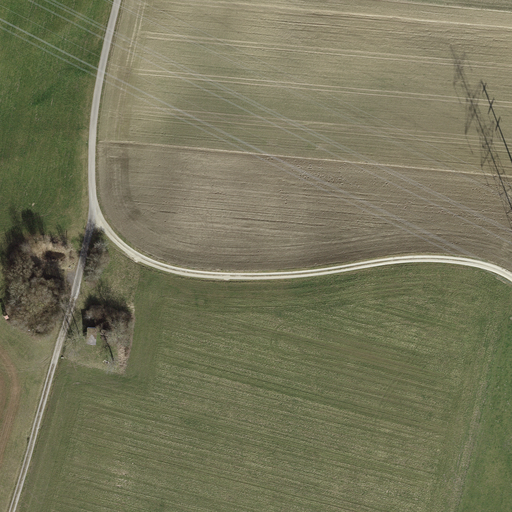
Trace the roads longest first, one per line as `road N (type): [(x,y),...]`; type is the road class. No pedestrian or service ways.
road 1 (track): [(511,275),(454,258),(285,275),(195,272),(136,256),(93,211)]
road 2 (unclassified): [(82,266),(100,73),(116,0)]
road 3 (track): [(11,511),(82,266)]
